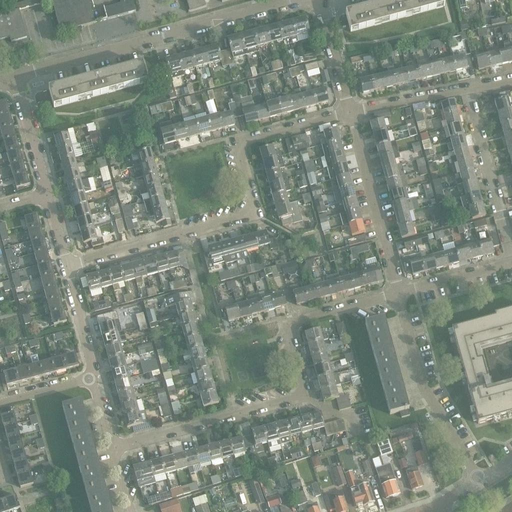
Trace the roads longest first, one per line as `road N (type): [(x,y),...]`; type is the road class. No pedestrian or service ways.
road 1 (residential): [(65,264),(250,210),(238,141),(349,112)]
road 2 (residential): [(14,76),(299,0)]
road 3 (residential): [(479,480),(424,388),(399,292)]
road 4 (residential): [(114,446),(303,394)]
road 5 (residential): [(303,394),(287,325),(399,292)]
road 6 (residential): [(399,292),(349,112)]
road 7 (residential): [(511,256),(465,84)]
road 8 (residential): [(46,194),(14,76)]
